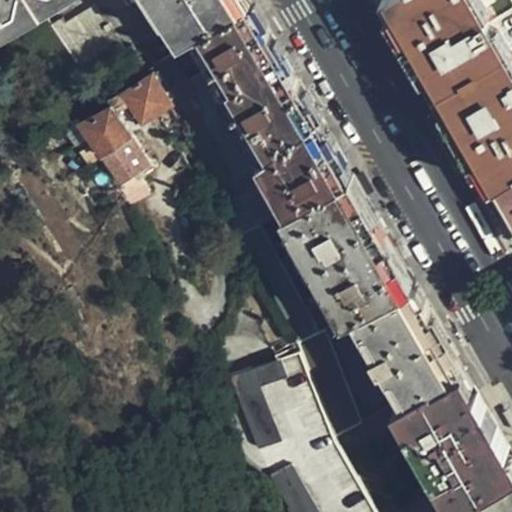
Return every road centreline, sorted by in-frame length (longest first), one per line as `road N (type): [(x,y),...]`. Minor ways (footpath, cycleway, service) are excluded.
road 1 (tertiary): [(293,0),(511,372)]
road 2 (tertiary): [(511,288),(343,0)]
